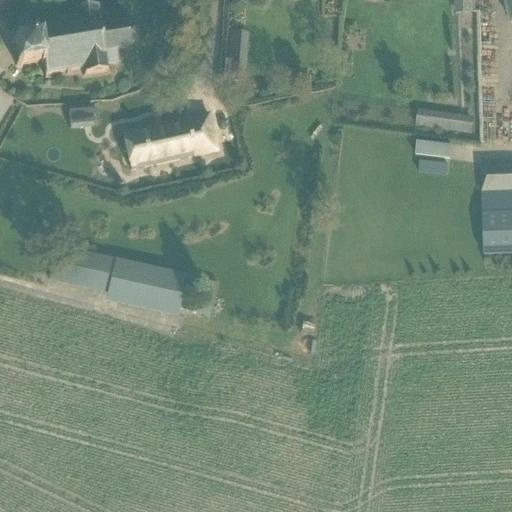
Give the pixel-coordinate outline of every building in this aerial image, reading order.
[(471,14),(470,0),(454,0),(455,14),(471,14)] [(511,0),(503,0),(509,22),(511,21),(511,0)] [(14,39),(11,43),(15,46),(18,64),(15,68),(20,71),(23,67),(42,64),(44,77),(83,70),(84,75),(82,77),(84,79),(85,76),(105,73),(107,75),(108,73),(106,71),(106,67),(118,65),(116,51),(128,49),(129,52),(131,51),(130,48),(135,42),(138,43),(138,41),(136,40),(134,32),(137,30),(136,29),(133,30),(126,25),(127,22),(125,22),(124,25),(113,26),(112,16),(98,18),(97,10),(98,7),(97,6),(95,8),(74,12),(72,10),(71,11),(74,14),(75,19),(36,25),(37,34),(30,35),(30,39),(18,41),(14,39)] [(225,62),(224,83),(244,84),(245,67),(246,49),(238,48),(238,36),(230,36),(228,63),(225,62)] [(68,110),(69,130),(93,128),(91,108),(68,110)] [(418,112),(415,128),(468,135),(471,120),(418,112)] [(122,135),(130,172),(216,153),(208,117),(122,135)] [(416,143),(415,156),(449,161),(451,148),(416,143)] [(419,163),(418,175),(446,178),(447,167),(419,163)] [(511,165),(481,167),(482,192),(511,191),(511,165)] [(511,215),(482,217),(484,257),(511,255),(511,215)] [(48,282),(108,294),(114,263),(55,250),(48,282)] [(177,317),(185,278),(114,263),(108,294),(120,305),(177,317)]
